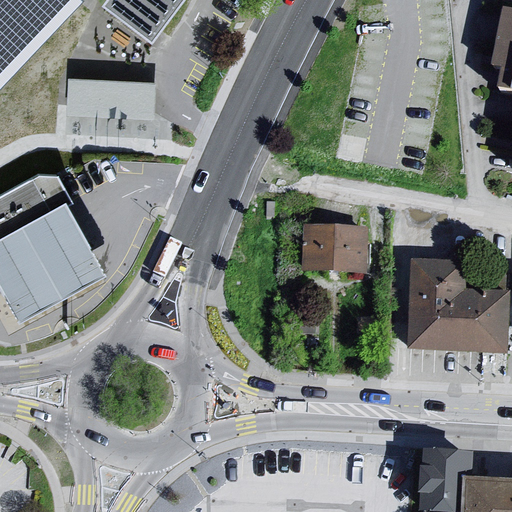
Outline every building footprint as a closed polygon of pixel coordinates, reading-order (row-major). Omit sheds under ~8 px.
[(0,0),(0,83),(81,1),(80,0),(0,0)] [(113,0),(151,30),(175,0),(113,0)] [(511,11),(502,9),(491,66),(501,72),(497,91),(511,92),(511,11)] [(69,106),(153,109),(155,71),(70,68),(69,106)] [(35,174),(0,193),(0,231),(62,197),(65,204),(71,201),(56,175),(35,174)] [(62,197),(0,231),(0,296),(14,320),(102,272),(65,204),(62,197)] [(364,236),(302,233),(300,278),(362,281),(364,236)] [(468,268),(408,265),(403,352),(504,357),(507,298),(467,296),(468,268)] [(511,511),(511,486),(468,485),(469,457),(418,455),(416,511),(511,511)]
